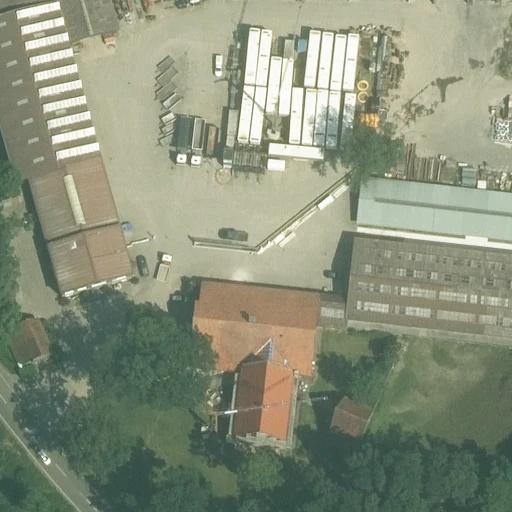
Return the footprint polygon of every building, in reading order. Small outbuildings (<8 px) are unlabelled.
[(0,0),(0,24),(56,9),(67,47),(116,33),(106,0),(0,0)] [(67,47),(56,9),(0,24),(0,119),(19,186),(30,183),(30,182),(100,163),(67,47)] [(289,43),(288,51),(317,55),(318,47),(289,43)] [(318,71),(314,133),(354,135),(358,76),(330,74),(331,62),(316,61),(316,71),(318,71)] [(225,140),(237,140),(238,117),(246,117),(247,63),(237,63),(237,82),(226,81),(225,140)] [(265,67),(261,122),(301,125),(306,70),(265,67)] [(212,141),(209,165),(234,168),(237,144),(212,141)] [(100,163),(30,182),(30,183),(63,300),(133,280),(100,163)] [(461,194),(364,183),(359,225),(456,235),(461,194)] [(511,265),(356,248),(349,304),(347,320),(350,320),(511,338),(511,265)] [(320,301),(203,289),(195,370),(244,374),(292,379),(311,381),(317,326),(320,301)] [(349,304),(320,301),(317,326),(347,330),(348,321),(349,322),(350,320),(347,320),(349,304)] [(35,322),(6,334),(22,370),(50,358),(35,322)] [(292,379),(244,374),(237,441),(285,446),(292,379)] [(372,413),(345,403),(331,436),(358,448),(366,429),(372,413)]
